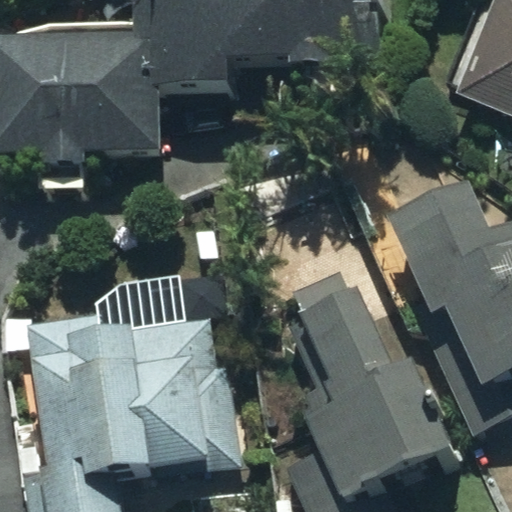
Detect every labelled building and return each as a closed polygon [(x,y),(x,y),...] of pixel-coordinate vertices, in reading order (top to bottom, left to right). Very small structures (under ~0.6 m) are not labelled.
[(154,50),(7,55),(11,169),(183,164),(181,103),(260,101),(259,80),(399,75),(396,0),(231,0),(231,8),(152,11),(154,50)] [(511,0),(475,95),(511,109),(511,0)] [(511,403),(511,243),(507,245),(485,198),(407,234),(454,332),(471,324),(509,405),(511,403)] [(225,361),(218,317),(194,321),(187,274),(120,285),(127,331),(114,333),(110,309),(43,326),(67,475),(36,480),(40,511),(141,511),(138,489),(253,471),(236,359),(225,361)] [(419,393),(383,309),(300,345),(324,400),(307,408),(331,463),(300,477),(314,511),(393,511),(391,507),(478,469),(441,383),(419,393)]
